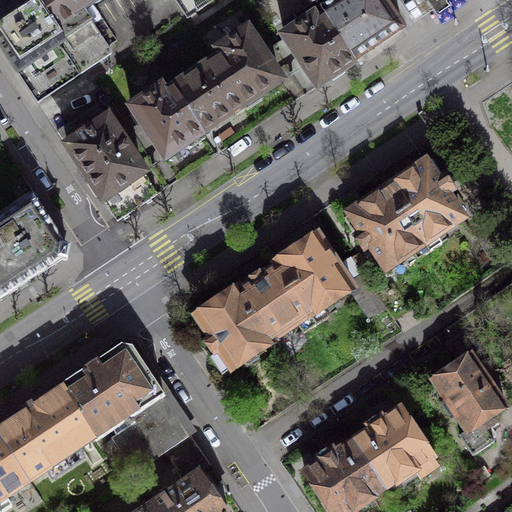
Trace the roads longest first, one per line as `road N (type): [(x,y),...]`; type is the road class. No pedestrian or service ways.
road 1 (tertiary): [(511,19),(123,279)]
road 2 (residential): [(242,461),(435,325)]
road 3 (residential): [(0,99),(123,279)]
road 4 (residential): [(123,279),(242,461)]
road 5 (tertiary): [(123,279),(0,362)]
